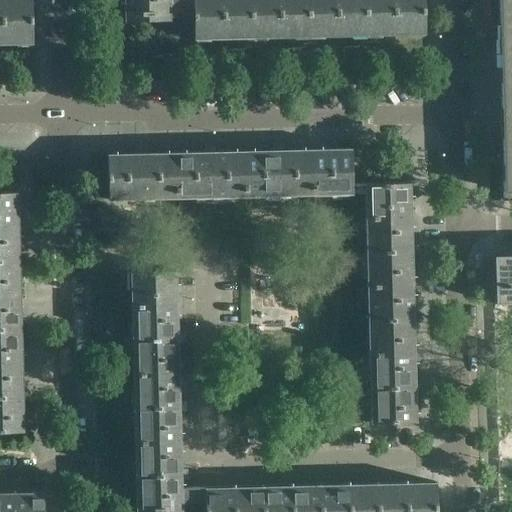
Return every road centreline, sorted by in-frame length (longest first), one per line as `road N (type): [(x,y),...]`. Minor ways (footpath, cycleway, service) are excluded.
road 1 (residential): [(462,459),(209,468),(207,275)]
road 2 (residential): [(61,114),(453,115)]
road 3 (residential): [(70,461),(61,114)]
road 4 (residential): [(454,228),(462,459)]
